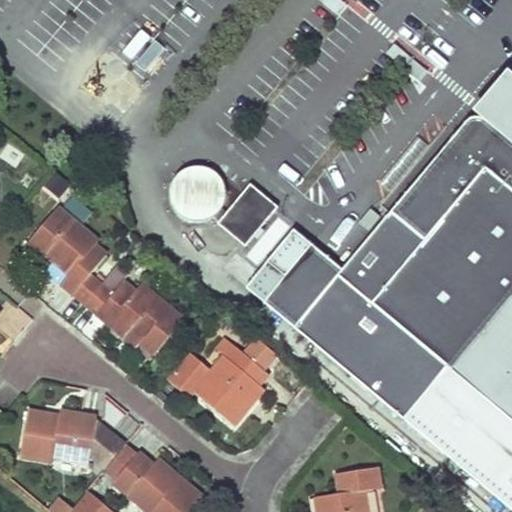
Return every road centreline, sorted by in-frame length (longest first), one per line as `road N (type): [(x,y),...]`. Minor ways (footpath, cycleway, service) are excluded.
road 1 (residential): [(14,359),(47,321),(247,474)]
road 2 (unknown): [(185,143),(317,218),(347,212),(364,175)]
